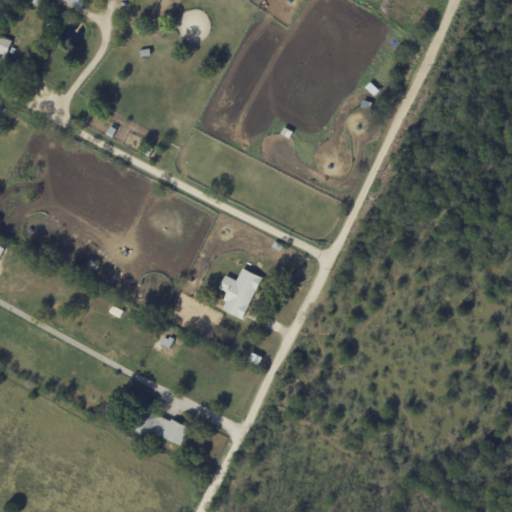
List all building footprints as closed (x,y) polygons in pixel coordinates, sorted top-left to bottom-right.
[(85,7),(83,11),(61,0),(53,0),(49,7),(45,5),(43,10),(26,1),(26,0),(82,0),(88,3),(85,7)] [(0,37),(13,42),(8,57),(0,53),(0,37)] [(152,51),(153,57),(143,59),(142,52),(152,51)] [(108,136),(113,128),(119,132),(115,140),(108,136)] [(145,155),(148,149),(155,152),(152,158),(145,155)] [(94,261),(102,268),(97,272),(95,270),(94,271),(91,268),(92,267),(90,265),(94,261)] [(250,310),(244,320),(241,318),(225,310),(229,303),(227,301),(231,294),(222,289),(229,276),(239,282),(246,269),(265,279),(259,291),(258,291),(250,306),(252,307),(250,310)] [(108,305),(105,310),(99,306),(101,301),(108,305)] [(166,338),(175,343),(172,348),(163,344),(166,338)] [(60,384),(67,387),(65,393),(58,389),(60,384)] [(149,410),(173,422),(175,420),(192,429),(183,447),(165,437),(164,439),(153,433),(150,438),(137,431),(143,417),(145,418),(149,410)]
